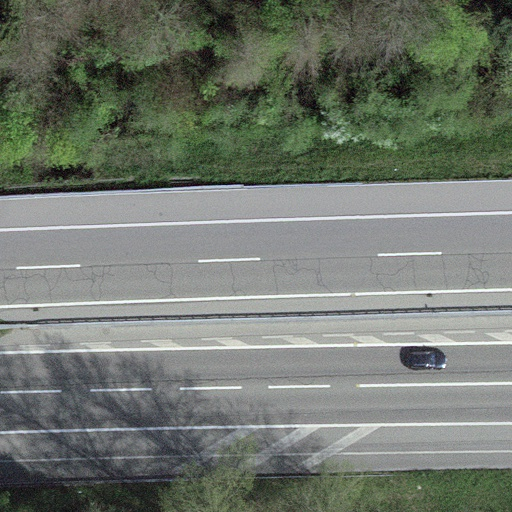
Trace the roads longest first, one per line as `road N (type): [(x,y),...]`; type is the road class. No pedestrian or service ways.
road 1 (motorway): [(511,251),(0,268)]
road 2 (track): [(0,69),(113,51),(507,22)]
road 3 (motorway): [(0,392),(359,385)]
road 4 (motorway): [(359,385),(511,369)]
road 5 (motorway): [(359,385),(511,396)]
